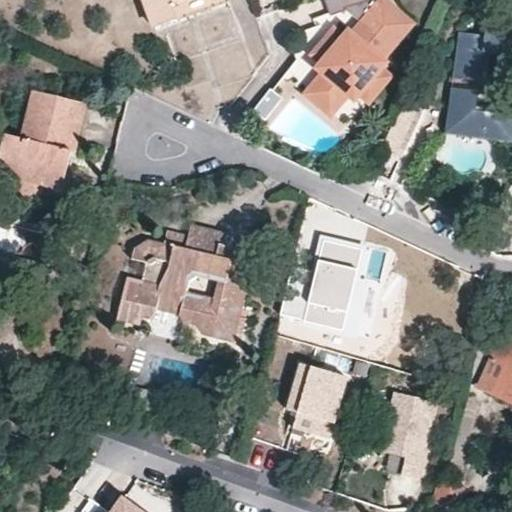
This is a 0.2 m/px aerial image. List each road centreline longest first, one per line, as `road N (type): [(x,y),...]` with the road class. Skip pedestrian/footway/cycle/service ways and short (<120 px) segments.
road 1 (residential): [(144,113),(511,269)]
road 2 (residential): [(0,396),(314,511)]
